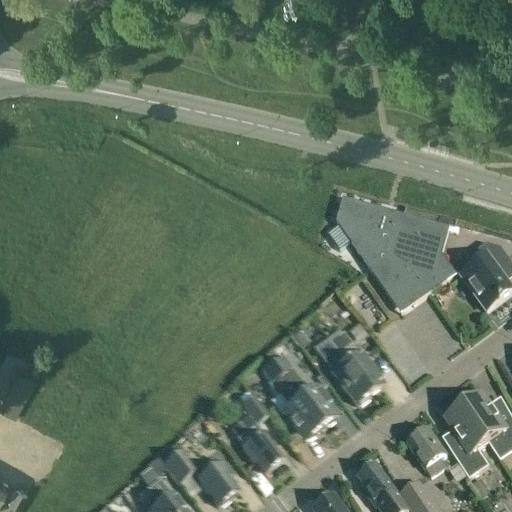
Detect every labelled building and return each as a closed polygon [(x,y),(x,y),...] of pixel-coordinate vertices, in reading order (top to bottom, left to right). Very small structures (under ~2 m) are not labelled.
[(430,261),(439,229),(441,221),(406,211),(404,219),(343,202),(336,225),(401,318),(448,285),(430,261)] [(467,261),(474,271),(461,280),(487,316),(511,297),(511,295),(506,287),(511,283),(511,267),(500,251),(486,247),(467,261)] [(338,359),(369,400),(382,390),(359,359),(358,359),(351,350),(338,359)] [(369,400),(338,359),(325,368),(333,378),(332,378),(355,410),(369,400)] [(282,362),(272,369),(281,381),(291,373),(282,362)] [(281,381),(272,369),(262,377),(271,389),(281,381)] [(46,389),(17,374),(0,406),(0,412),(25,427),(46,389)] [(298,384),(289,391),(320,433),(337,421),(315,393),(308,398),(298,384)] [(304,445),(320,433),(289,391),(279,398),(289,412),(283,417),(304,445)] [(482,397),(463,410),(488,446),(499,439),(506,449),(511,445),(511,446),(511,420),(511,421),(511,422),(503,428),(482,397)] [(258,441),(252,432),(268,420),(254,401),(241,410),(248,419),(229,433),(237,443),(243,452),(241,453),(252,468),(255,466),(264,478),(282,465),(263,438),(258,441)] [(488,446),(463,410),(446,422),(466,452),(456,460),(452,455),(451,455),(469,482),(489,469),(478,453),(488,446)] [(429,434),(408,448),(425,474),(426,473),(431,481),(445,472),(440,464),(447,459),(429,434)] [(163,470),(183,455),(189,450),(183,442),(158,464),(163,470)] [(198,474),(183,455),(163,470),(178,489),(187,482),(195,476),(198,474)] [(213,462),(198,474),(195,476),(201,483),(198,485),(217,511),(237,495),(227,481),(230,479),(221,468),(219,469),(213,462)] [(377,470),(359,483),(368,496),(365,498),(375,511),(376,511),(377,511),(378,511),(405,511),(396,498),(397,497),(377,470)] [(149,493),(148,494),(162,511),(183,511),(173,499),(172,500),(170,496),(168,497),(164,492),(150,473),(139,481),(149,493)] [(435,511),(418,487),(401,498),(410,511),(435,511)] [(19,511),(27,498),(16,491),(8,506),(17,511),(19,511)] [(162,511),(148,494),(139,501),(144,507),(143,508),(146,511),(162,511)] [(344,511),(336,500),(319,511),(344,511)]
